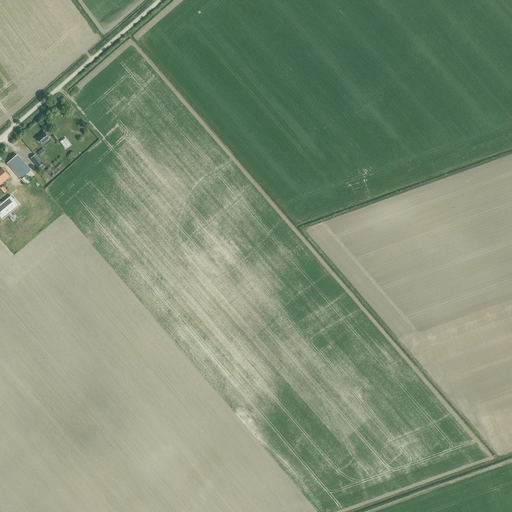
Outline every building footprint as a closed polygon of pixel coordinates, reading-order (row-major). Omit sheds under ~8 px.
[(48,133),(46,135),(44,133),(38,138),(42,143),(51,137),(48,133)] [(65,145),(70,142),(67,137),(62,139),(65,145)] [(8,163),(23,181),(32,172),(17,155),(8,163)] [(43,164),(35,155),(31,158),(39,167),(43,164)] [(0,185),(10,177),(2,168),(0,170),(0,185)] [(0,205),(0,214),(1,217),(6,213),(4,210),(8,207),(10,210),(17,203),(15,200),(14,197),(13,198),(11,195),(2,203),(0,205)]
